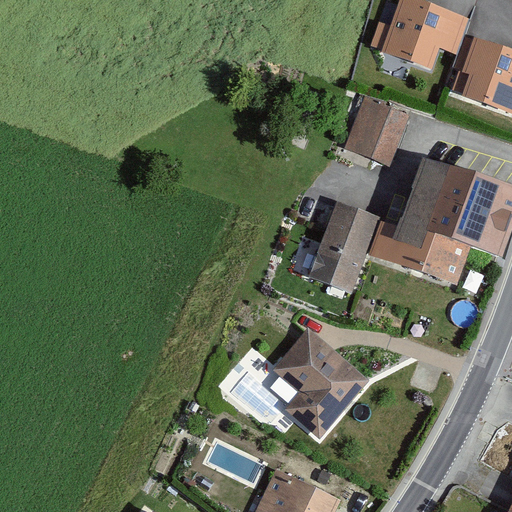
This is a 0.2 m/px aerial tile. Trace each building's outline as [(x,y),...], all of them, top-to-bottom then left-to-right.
[(469,22),(403,0),(401,0),(391,30),(379,25),(371,49),(383,53),(382,58),(433,75),(440,54),(457,59),(469,22)] [(511,56),(466,40),(455,71),(460,73),(452,94),(463,98),(462,102),(511,119),(511,56)] [(410,119),(363,101),(344,151),(391,169),(410,119)] [(511,237),(511,188),(425,160),(402,229),(383,223),(371,257),(461,286),(472,251),(504,261),(511,237)] [(353,299),(381,223),(337,207),(309,283),(353,299)] [(308,334),(273,375),(300,397),(285,414),(320,444),(369,387),(308,334)] [(337,511),(341,504),(277,473),(257,511),(337,511)]
